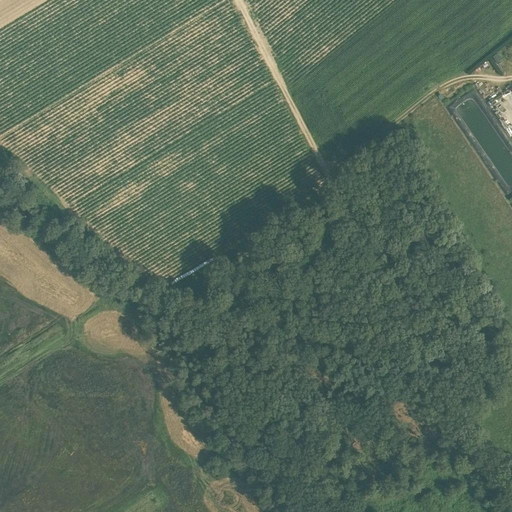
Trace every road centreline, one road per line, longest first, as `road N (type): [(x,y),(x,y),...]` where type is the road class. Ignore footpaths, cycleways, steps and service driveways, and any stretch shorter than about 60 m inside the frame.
road 1 (track): [(511,465),(488,446),(404,307),(237,0)]
road 2 (track): [(511,77),(449,83),(327,167)]
